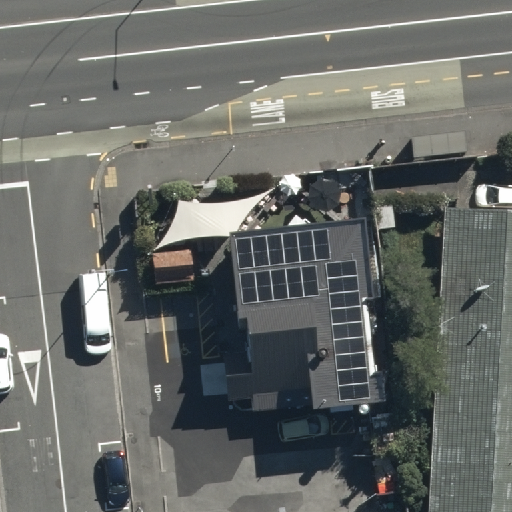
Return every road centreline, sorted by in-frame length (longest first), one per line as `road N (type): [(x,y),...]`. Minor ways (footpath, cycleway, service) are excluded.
road 1 (secondary): [(511,10),(14,66)]
road 2 (residential): [(14,66),(67,511)]
